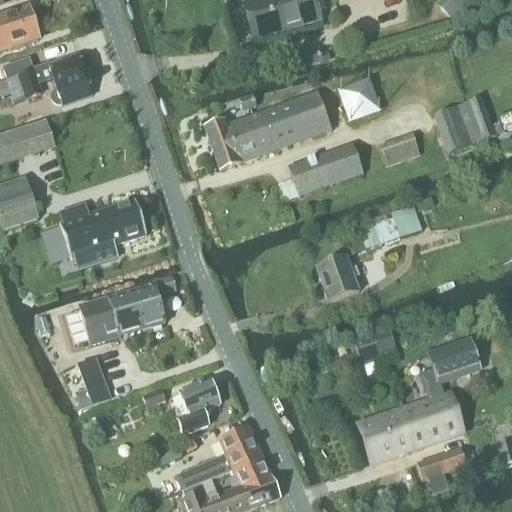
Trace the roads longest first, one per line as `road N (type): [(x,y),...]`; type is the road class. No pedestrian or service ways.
road 1 (residential): [(301,511),(198,277),(105,0)]
road 2 (track): [(53,511),(0,354)]
